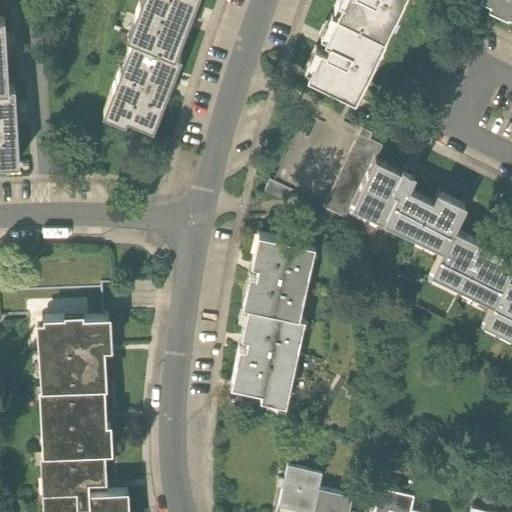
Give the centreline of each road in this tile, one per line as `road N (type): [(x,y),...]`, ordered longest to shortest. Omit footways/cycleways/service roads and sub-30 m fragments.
road 1 (residential): [(194,223),(172,367),(180,511)]
road 2 (residential): [(264,0),(194,223)]
road 3 (residential): [(194,223),(0,218)]
